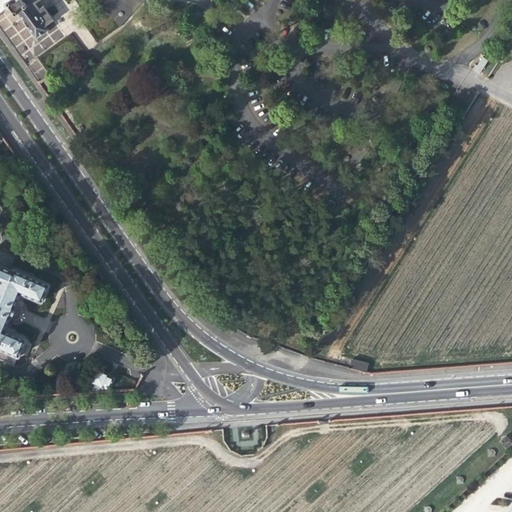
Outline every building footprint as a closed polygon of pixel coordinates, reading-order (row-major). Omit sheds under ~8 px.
[(0,0),(0,29),(24,63),(35,55),(33,52),(32,48),(32,45),(34,40),(37,36),(46,30),(44,27),(55,19),(45,5),(40,8),(36,1),(38,0),(0,0)] [(63,0),(81,26),(26,66),(39,85),(120,27),(144,0),(98,0),(95,4),(91,0),(63,0)] [(0,364),(3,366),(6,357),(8,358),(9,355),(12,356),(15,356),(18,348),(18,346),(18,345),(17,344),(15,342),(16,339),(0,332),(0,316),(5,305),(10,292),(30,301),(33,301),(40,285),(39,283),(4,268),(3,270),(1,269),(0,264),(0,262),(5,257),(0,254),(0,364)] [(349,368),(366,373),(368,365),(351,360),(349,368)] [(96,370),(90,384),(95,386),(92,394),(107,393),(108,390),(109,391),(114,380),(109,378),(110,375),(96,370)] [(511,433),(510,431),(501,441),(508,448),(511,443),(511,433)]
